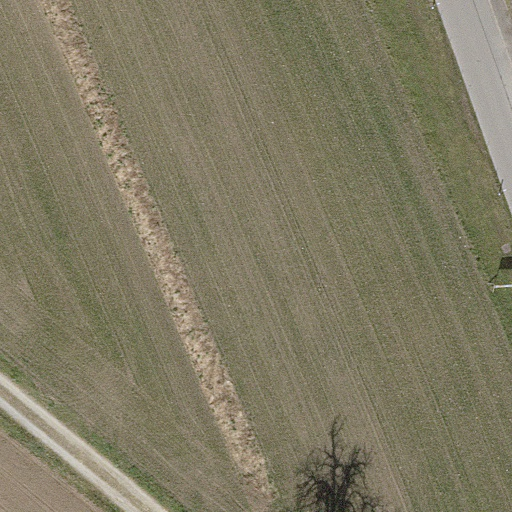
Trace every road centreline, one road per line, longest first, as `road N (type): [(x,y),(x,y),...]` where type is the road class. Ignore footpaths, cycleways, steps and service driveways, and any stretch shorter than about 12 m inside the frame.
road 1 (track): [(0,399),(127,511)]
road 2 (residential): [(465,0),(511,128)]
